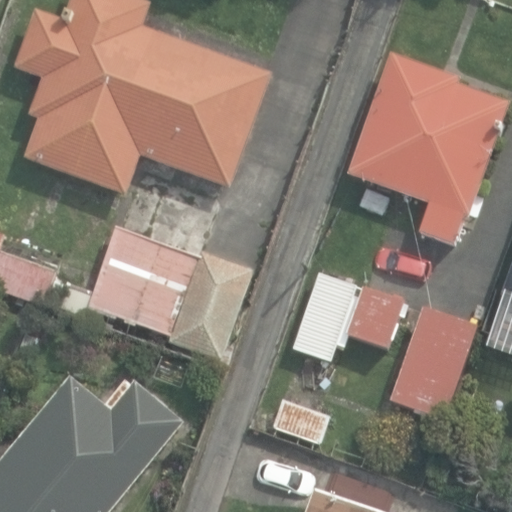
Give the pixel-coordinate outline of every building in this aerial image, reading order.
[(24,150),(125,186),(139,147),(228,179),(269,67),(141,21),(148,0),(68,0),(64,12),(37,2),(16,60),(42,70),(29,107),(39,111),(24,150)] [(511,100),(392,57),(349,176),(430,205),(421,232),(459,246),(511,100)] [(174,343),(225,361),(256,272),(205,255),(203,261),(119,231),(92,308),(176,338),(174,343)] [(0,290),(49,309),(61,276),(3,254),(9,237),(0,233),(0,290)] [(297,351),(335,365),(346,335),(392,351),(409,304),(324,275),(297,351)] [(396,404),(449,422),(482,330),(429,311),(396,404)] [(112,511),(188,424),(140,383),(113,414),(76,382),(0,469),(0,511),(112,511)] [(278,430),(326,446),(335,419),(287,403),(278,430)] [(312,511),(377,511),(320,491),(312,511)]
